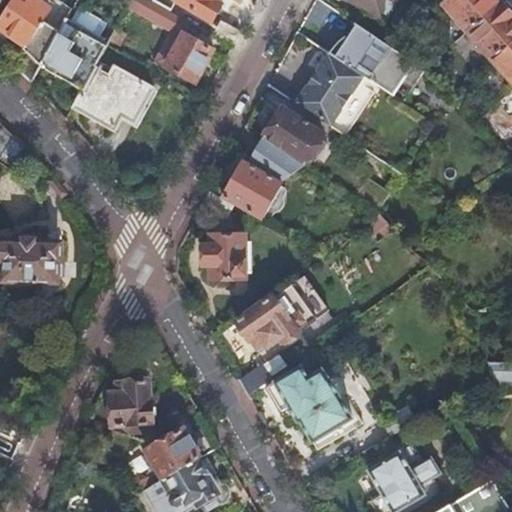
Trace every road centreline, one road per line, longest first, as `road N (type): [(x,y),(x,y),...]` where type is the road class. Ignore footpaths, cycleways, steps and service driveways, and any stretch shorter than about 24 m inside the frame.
road 1 (residential): [(135,255),(288,511)]
road 2 (residential): [(282,0),(135,255)]
road 3 (residential): [(135,255),(26,511)]
road 4 (residential): [(135,255),(0,96)]
